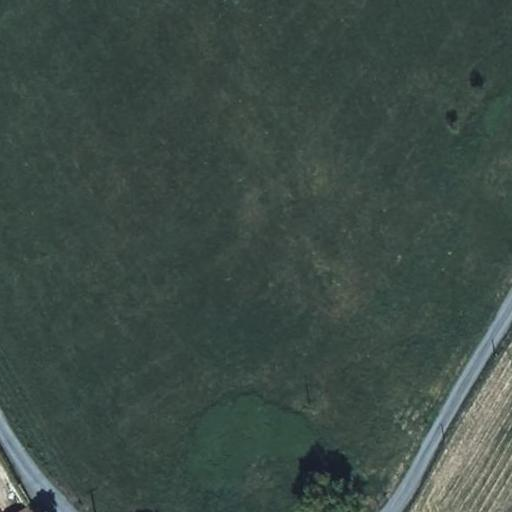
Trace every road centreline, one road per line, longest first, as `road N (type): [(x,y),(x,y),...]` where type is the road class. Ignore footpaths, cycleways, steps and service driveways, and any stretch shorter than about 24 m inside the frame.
road 1 (residential): [(511,306),(410,490),(387,511)]
road 2 (residential): [(69,511),(39,479),(0,406)]
